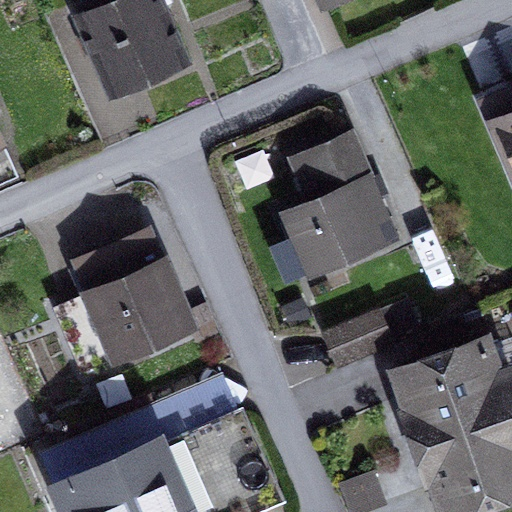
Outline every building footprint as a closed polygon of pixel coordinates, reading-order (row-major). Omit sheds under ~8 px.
[(95,52),(111,90),(186,58),(160,0),(111,0),(109,1),(108,0),(85,0),(90,9),(78,14),(87,33),(95,52)] [(87,33),(78,37),(86,55),(95,52),(87,33)] [(511,90),(486,102),(511,163),(511,90)] [(311,269),(312,270),(395,234),(351,133),(293,158),(312,200),(286,212),(296,235),(311,269)] [(0,138),(0,183),(17,176),(1,139),(0,138)] [(56,307),(83,368),(187,323),(149,235),(81,264),(93,291),(56,307)] [(286,279),(311,269),(296,235),(271,246),(286,279)] [(326,334),(338,362),(390,339),(378,312),(326,334)] [(462,319),(391,344),(429,450),(463,438),(460,428),(511,410),(511,392),(506,374),(511,371),(511,336),(473,350),(462,319)] [(0,402),(11,398),(0,373),(0,402)] [(218,422),(242,411),(228,377),(203,387),(218,422)] [(211,507),(212,511),(242,511),(279,496),(242,411),(218,422),(203,387),(56,450),(73,489),(61,494),(68,511),(192,511),(206,506),(211,507)] [(256,511),(285,500),(247,410),(242,411),(279,496),(242,511),(212,511),(211,507),(206,506),(192,511),(256,511)] [(511,410),(460,428),(463,438),(429,450),(449,507),(511,485),(511,410)]
